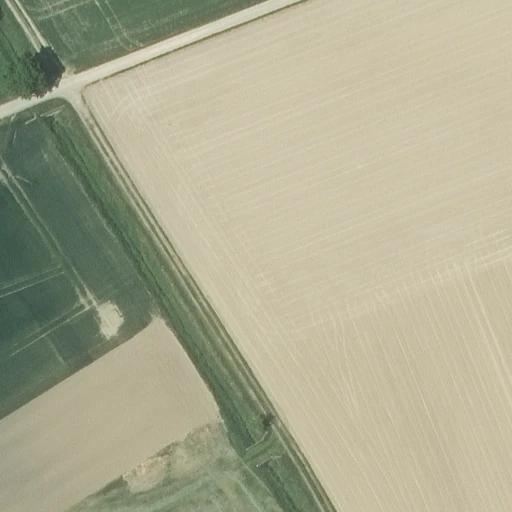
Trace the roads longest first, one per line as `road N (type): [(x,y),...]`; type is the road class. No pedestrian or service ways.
road 1 (track): [(332,511),(20,0)]
road 2 (track): [(0,120),(312,0)]
